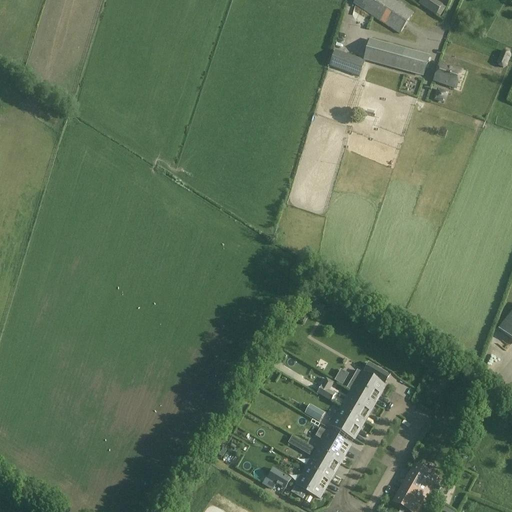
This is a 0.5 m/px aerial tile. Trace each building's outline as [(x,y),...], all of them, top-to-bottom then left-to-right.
[(357,0),(354,5),(400,35),(414,13),(393,0),(357,0)] [(419,4),(437,16),(444,6),(435,0),(417,0),(417,1),(420,3),(419,4)] [(430,56),(370,39),(364,61),(336,50),(330,67),(360,77),(365,61),(423,77),(430,56)] [(497,67),(503,69),(507,67),(508,65),(507,65),(509,59),(510,59),(511,56),(510,53),(504,51),(500,52),(499,55),(500,55),(498,61),(497,61),(496,63),(497,67)] [(434,81),(456,88),(461,71),(440,64),(434,81)] [(313,311),(317,303),(312,300),(311,301),(307,298),(303,305),(308,307),(307,307),(313,311)] [(511,312),(499,329),(511,339),(511,312)] [(389,376),(368,363),(363,372),(384,384),(389,376)] [(385,387),(357,371),(346,389),(351,392),(351,391),(375,405),(372,403),(378,393),(381,395),(385,387)] [(318,394),(331,401),(335,394),(329,391),(334,383),(327,379),(322,387),(318,394)] [(366,410),(370,412),(375,405),(351,391),(351,392),(345,401),(347,403),(343,410),(341,408),(341,409),(364,423),(365,422),(360,420),(366,410)] [(317,412),(309,407),(304,416),(312,420),(317,412)] [(364,423),(341,409),(335,419),(337,420),(333,427),(331,426),(330,427),(354,440),(350,437),(356,427),(360,430),(364,423)] [(325,441),(323,440),(317,450),(340,464),(344,457),(340,454),(346,444),(350,447),(351,446),(327,432),(327,433),(329,434),(325,441)] [(287,443),(309,455),(313,449),(304,444),(291,436),(287,443)] [(340,464),(317,450),(316,450),(319,452),(315,459),(312,458),(306,468),(330,481),(334,474),(330,472),(336,462),(340,464)] [(411,478),(410,478),(406,485),(426,497),(437,479),(416,467),(412,475),(411,478)] [(330,482),(330,481),(306,468),(309,469),(304,476),(302,475),(296,485),(320,499),(324,492),(320,489),(326,479),(330,482)] [(267,479),(284,490),(290,480),(273,469),(267,479)] [(411,511),(417,511),(426,497),(406,485),(402,492),(400,496),(400,495),(395,503),(411,511)] [(295,487),(292,492),(303,498),(306,493),(295,487)]
